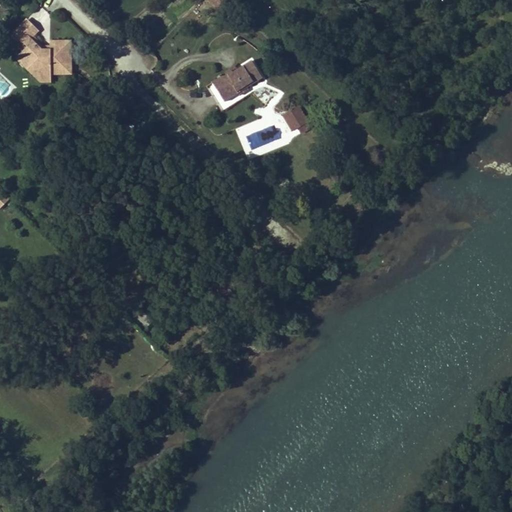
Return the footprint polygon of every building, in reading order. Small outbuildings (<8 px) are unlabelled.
[(207,0),(217,9),(225,0),(207,0)] [(21,60),(29,67),(31,66),(41,75),(51,75),(71,74),(68,40),(49,41),(50,43),(50,50),(42,50),(30,38),(34,34),(37,31),(26,19),(12,34),(27,48),(30,50),(21,60)] [(43,43),(34,34),(30,38),(42,50),(50,50),(50,43),(43,43)] [(18,57),(21,60),(30,50),(27,48),(18,57)] [(225,100),(238,91),(237,90),(246,85),(247,86),(262,76),(250,59),(231,71),(229,69),(221,74),(220,72),(216,75),(217,77),(212,81),(213,83),(225,100)] [(31,66),(29,67),(26,70),(39,82),(51,81),(51,75),(41,75),(31,66)] [(241,96),(238,91),(225,100),(213,83),(207,87),(222,109),(241,96)] [(299,106),(294,108),(304,125),(309,122),(299,106)] [(304,125),(294,108),(284,114),(294,131),(304,125)] [(0,189),(0,208),(9,200),(0,189)] [(100,286),(111,296),(117,290),(107,279),(100,286)]
